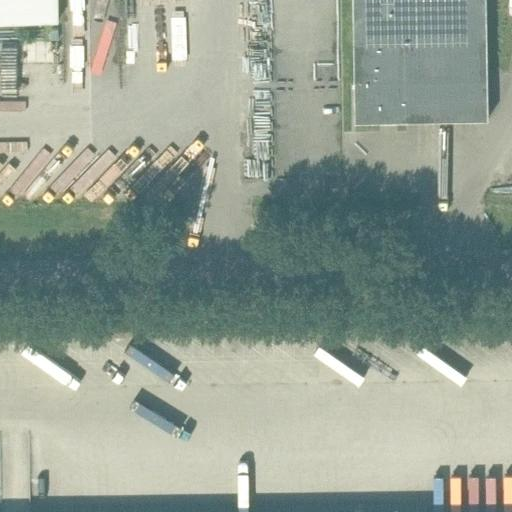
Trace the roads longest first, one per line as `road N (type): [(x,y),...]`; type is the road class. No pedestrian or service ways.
road 1 (unclassified): [(511,263),(0,268)]
road 2 (unknown): [(0,117),(210,106)]
road 3 (unknown): [(419,264),(511,128)]
road 4 (unknown): [(210,106),(214,266)]
